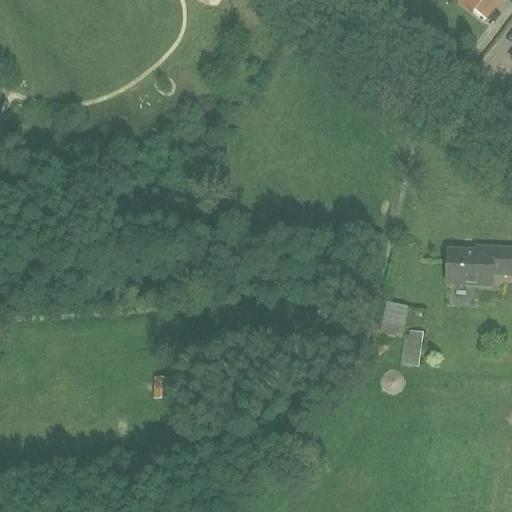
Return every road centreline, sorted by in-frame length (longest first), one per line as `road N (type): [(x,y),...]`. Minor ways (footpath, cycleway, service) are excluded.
road 1 (residential): [(511,160),(297,0)]
road 2 (residential): [(511,123),(349,0)]
